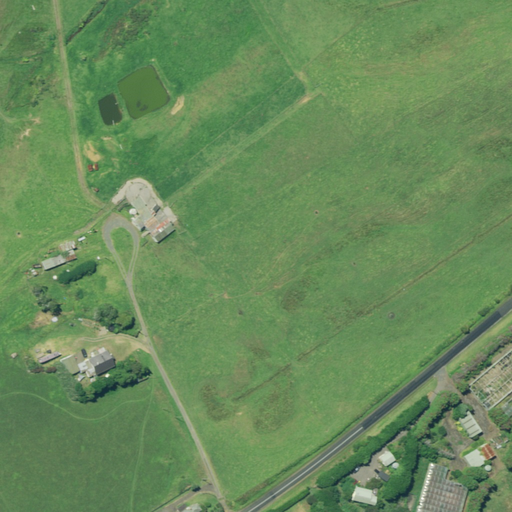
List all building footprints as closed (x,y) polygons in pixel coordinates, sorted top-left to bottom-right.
[(150,212),(139,197),(131,203),(140,215),(132,221),(139,230),(144,226),(157,243),(174,229),(167,219),(159,225),(152,216),(155,214),(152,210),(150,212)] [(72,249),(73,248),(70,242),(59,246),(63,255),(42,262),(44,270),(66,262),(66,263),(75,259),(75,258),(73,251),(72,251),(72,249)] [(94,376),(113,367),(106,353),(105,352),(103,347),(90,354),(92,358),(87,361),(77,365),(81,374),(86,372),(89,378),(94,376)] [(79,371),(72,356),(61,361),(68,376),(79,371)] [(480,432),(467,412),(457,418),(470,438),(480,432)] [(494,455),(487,444),(464,457),(472,470),(483,463),(482,462),(494,455)] [(394,460),(388,452),(379,458),(385,467),(394,460)] [(449,468),(432,463),(417,511),(458,511),(464,493),(466,486),(445,480),(449,468)] [(389,478),(380,471),(377,476),(386,483),(389,478)] [(379,487),(371,485),(369,491),(355,488),(352,501),(373,506),(379,487)]
